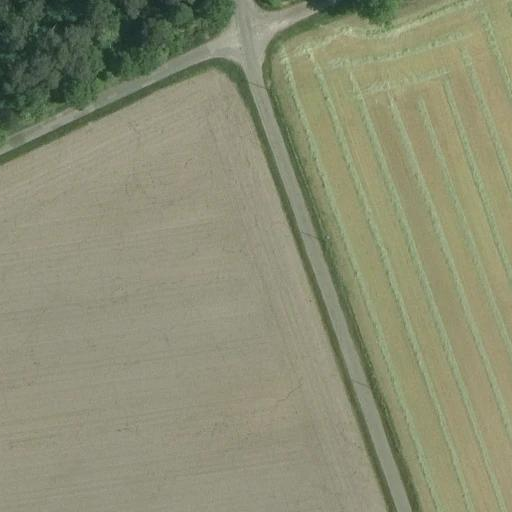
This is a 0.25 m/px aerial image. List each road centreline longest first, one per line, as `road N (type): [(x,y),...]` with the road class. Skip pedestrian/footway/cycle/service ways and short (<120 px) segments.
road 1 (unclassified): [(405,511),(244,36)]
road 2 (unclassified): [(244,36),(0,146)]
